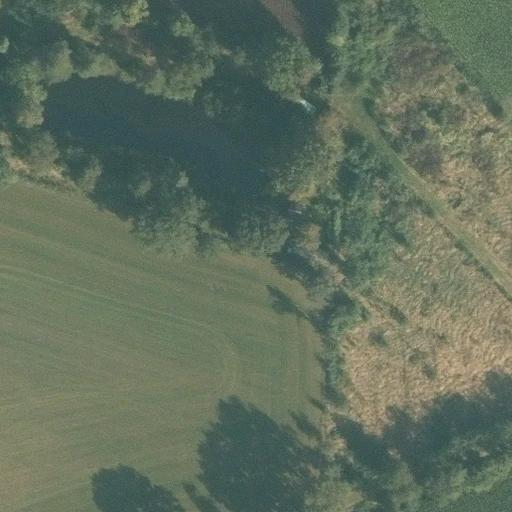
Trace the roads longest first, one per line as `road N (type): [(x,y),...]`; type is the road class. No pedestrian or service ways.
road 1 (track): [(511,295),(342,112)]
road 2 (track): [(511,442),(305,511)]
